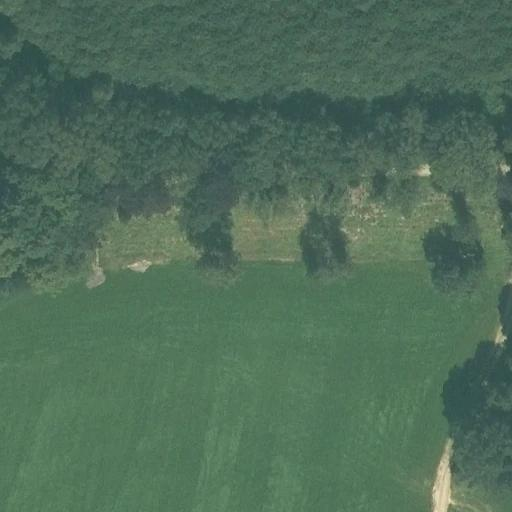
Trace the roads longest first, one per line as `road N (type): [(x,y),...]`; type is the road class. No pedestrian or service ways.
road 1 (track): [(511,144),(115,184),(85,220),(0,256)]
road 2 (track): [(448,511),(466,371),(511,311)]
